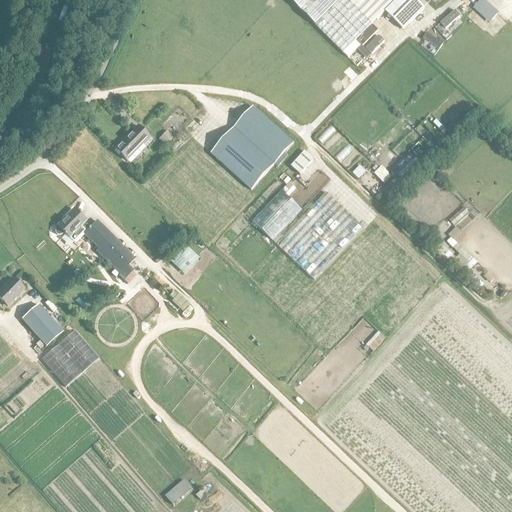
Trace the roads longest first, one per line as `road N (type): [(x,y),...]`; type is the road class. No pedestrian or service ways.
road 1 (track): [(511,333),(261,102),(194,88),(90,95)]
road 2 (track): [(267,511),(141,392),(135,372),(150,333),(175,322),(200,324),(274,391)]
road 3 (track): [(160,502),(0,317)]
road 4 (unclassified): [(0,188),(67,135),(134,0)]
road 5 (track): [(303,136),(405,35),(459,0)]
road 6 (tertiary): [(0,135),(65,0)]
road 7 (track): [(274,391),(379,490)]
